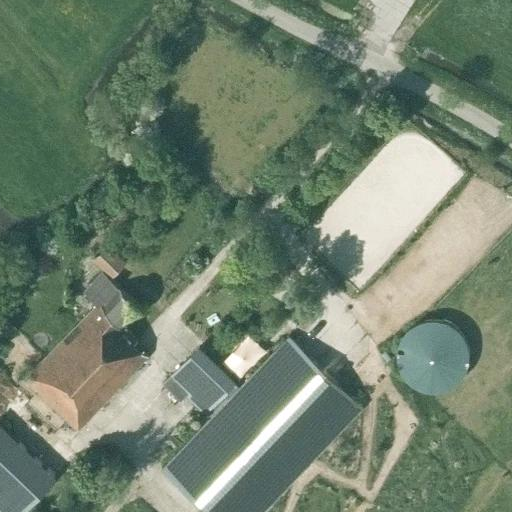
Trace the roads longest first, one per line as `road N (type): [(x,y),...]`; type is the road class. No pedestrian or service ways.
road 1 (unclassified): [(511,140),(244,0)]
road 2 (track): [(163,326),(174,338),(131,386),(130,408),(138,474),(169,511)]
